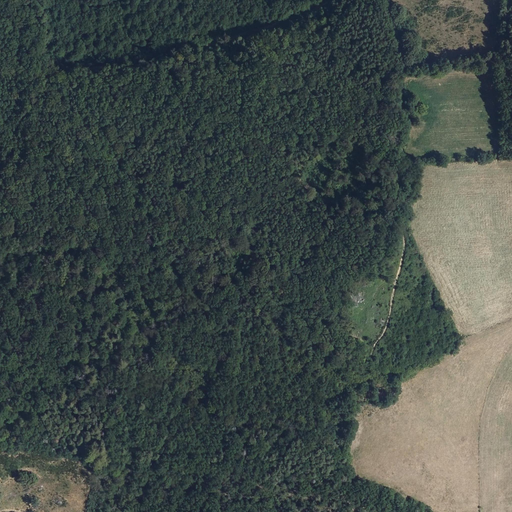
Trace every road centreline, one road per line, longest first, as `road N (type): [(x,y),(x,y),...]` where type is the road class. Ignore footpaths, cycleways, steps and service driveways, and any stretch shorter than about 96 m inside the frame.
road 1 (track): [(342,0),(301,42),(299,56),(393,103),(406,128),(395,166),(404,247),(387,325),(373,348)]
road 2 (track): [(0,77),(107,67),(227,41),(333,0)]
